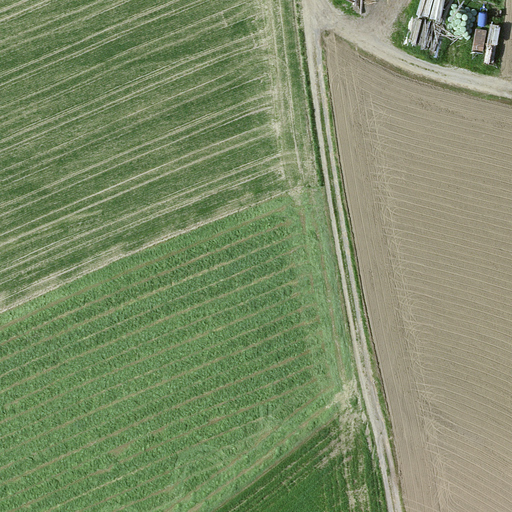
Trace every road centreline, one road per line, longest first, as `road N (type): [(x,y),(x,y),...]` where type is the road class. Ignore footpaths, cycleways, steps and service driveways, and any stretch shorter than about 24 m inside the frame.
road 1 (track): [(311,0),(335,170),(389,418),(398,511)]
road 2 (track): [(511,91),(404,58),(312,11)]
